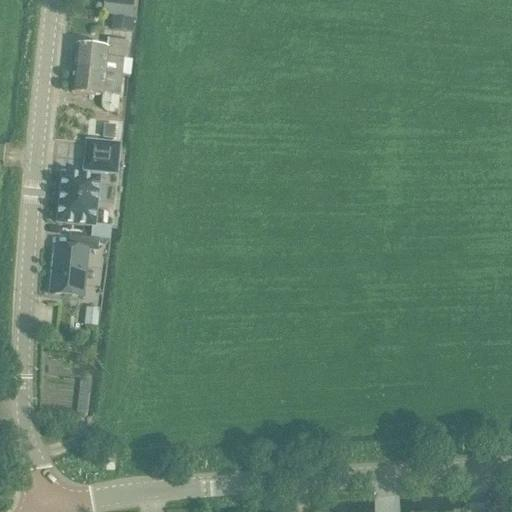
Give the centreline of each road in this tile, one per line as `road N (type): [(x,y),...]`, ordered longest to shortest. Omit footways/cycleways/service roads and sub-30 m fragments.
road 1 (tertiary): [(47,511),(19,402),(32,192),(56,0)]
road 2 (tertiary): [(47,511),(123,492),(511,467)]
